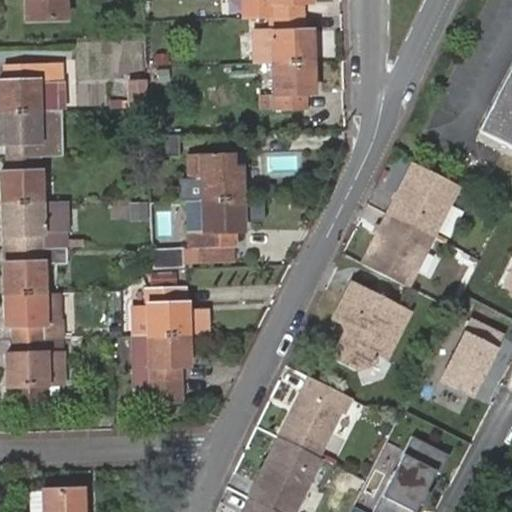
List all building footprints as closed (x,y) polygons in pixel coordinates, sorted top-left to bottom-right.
[(65,0),(24,0),(25,22),(67,21),(65,0)] [(310,0),(242,0),(244,19),(269,19),(303,17),(303,2),(310,2),(310,0)] [(252,33),(252,65),(270,64),(313,63),(312,31),(304,30),(303,17),(269,19),(270,32),(252,33)] [(140,75),(140,42),(77,41),(77,105),(105,105),(105,75),(140,75)] [(313,63),(270,64),(272,108),(306,108),(306,93),(314,92),(313,63)] [(0,81),(0,113),(59,111),(64,111),(64,83),(64,66),(37,66),(2,67),(3,81),(0,81)] [(511,76),(483,132),(511,147),(511,76)] [(0,145),(6,145),(6,158),(39,158),(60,157),(59,111),(0,113),(0,145)] [(146,135),(146,155),(146,157),(179,156),(177,133),(146,135)] [(200,201),(241,200),(240,169),(232,169),(231,156),(187,157),(188,181),(199,180),(200,201)] [(0,172),(0,204),(40,204),(39,158),(6,158),(6,172),(0,172)] [(362,265),(405,287),(457,186),(413,163),(362,265)] [(177,181),(178,202),(188,202),(200,201),(199,180),(188,181),(177,181)] [(242,231),(241,200),(200,201),(188,202),(191,247),(234,245),(234,232),(242,231)] [(40,204),(0,204),(0,216),(1,237),(8,237),(9,250),(65,248),(64,203),(40,204)] [(8,237),(1,237),(1,250),(9,250),(8,237)] [(2,262),(3,294),(43,293),(43,266),(65,264),(65,248),(9,250),(9,262),(2,262)] [(150,270),(182,270),(181,249),(150,250),(150,270)] [(511,268),(502,288),(511,293),(511,268)] [(151,274),(151,290),(176,289),(176,275),(151,274)] [(339,326),(342,332),(327,360),(352,373),(376,358),(385,362),(410,314),(350,284),(330,321),(339,326)] [(187,336),(206,335),(206,310),(186,309),(186,289),(176,289),(151,290),(146,290),(147,337),(187,336)] [(45,340),(62,339),(60,293),(43,293),(3,294),(4,327),(11,328),(12,341),(45,340)] [(501,337),(470,322),(441,381),(471,396),(501,337)] [(147,337),(132,337),(134,403),(181,401),(180,366),(187,367),(187,336),(147,337)] [(63,384),(62,339),(45,340),(12,341),(12,354),(4,353),(6,388),(9,387),(10,404),(46,403),(46,384),(63,384)] [(317,458),(339,414),(343,416),(350,400),(308,378),(278,438),(317,458)] [(449,456),(411,437),(372,511),(415,511),(420,504),(424,506),(430,494),(426,492),(435,473),(440,475),(449,456)] [(276,511),(294,511),(321,460),(317,458),(278,438),(248,498),(250,499),(276,511)] [(40,511),(81,511),(81,491),(39,492),(40,511)] [(28,511),(40,511),(39,492),(28,493),(28,511)] [(275,511),(250,499),(243,511),(275,511)]
